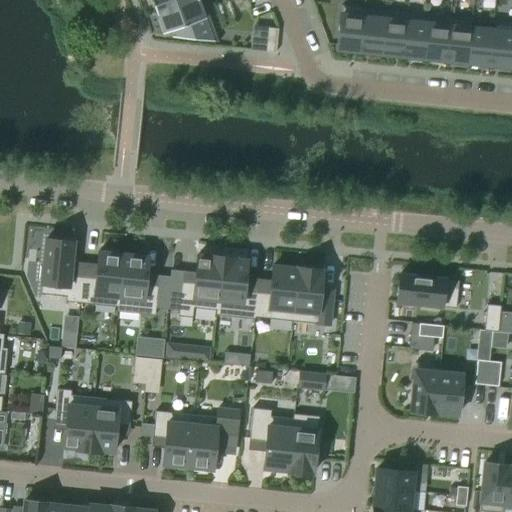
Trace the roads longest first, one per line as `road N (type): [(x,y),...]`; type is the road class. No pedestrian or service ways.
road 1 (residential): [(0,472),(355,508),(364,427)]
road 2 (residential): [(0,181),(380,227)]
road 3 (residential): [(287,0),(320,81),(434,96)]
road 4 (residential): [(364,427),(380,227)]
road 5 (residential): [(364,427),(511,443)]
road 6 (residential): [(380,227),(511,239)]
